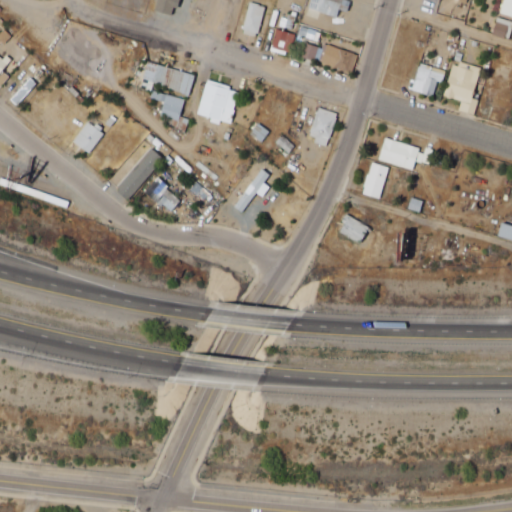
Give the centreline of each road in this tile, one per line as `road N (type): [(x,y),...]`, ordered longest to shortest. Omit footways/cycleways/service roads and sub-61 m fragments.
road 1 (residential): [(511,146),(81,14),(75,4)]
road 2 (tertiary): [(160,497),(317,511),(511,508)]
road 3 (tertiary): [(388,0),(341,157),(313,220),(254,312)]
road 4 (residential): [(0,118),(142,230),(250,247),(284,268)]
road 5 (motorway): [(268,374),(511,385)]
road 6 (motorway): [(209,314),(0,269)]
road 7 (motorway): [(511,330),(300,325)]
road 8 (tertiary): [(254,312),(224,354),(160,497)]
road 9 (motorway): [(0,325),(187,367)]
road 10 (tertiary): [(160,497),(0,479)]
